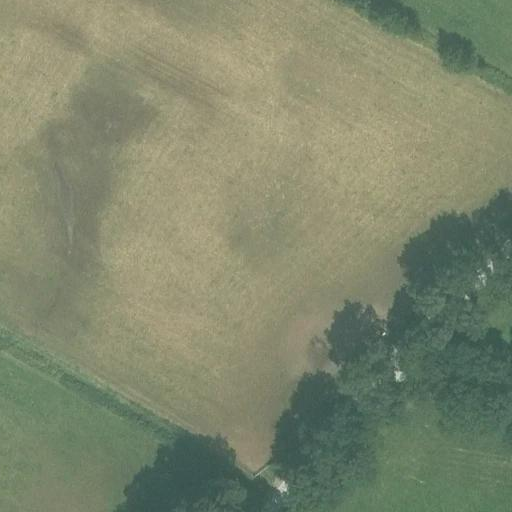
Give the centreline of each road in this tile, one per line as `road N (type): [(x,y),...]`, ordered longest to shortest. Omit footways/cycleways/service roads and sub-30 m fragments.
road 1 (unclassified): [(267,511),(377,377),(511,235)]
road 2 (track): [(377,377),(440,373),(511,386)]
